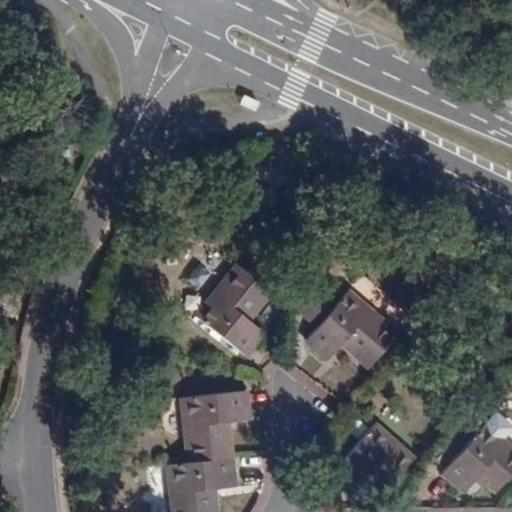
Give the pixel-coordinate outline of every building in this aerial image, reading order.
[(265,334),(248,321),(271,293),(237,265),(195,317),(246,358),(265,334)] [(341,345),(369,369),(396,334),(346,292),(305,342),(328,361),(341,345)] [(246,390),(181,397),(189,462),(232,457),(228,422),(250,420),(246,390)] [(368,477),(386,493),(415,458),(373,424),(331,474),(355,494),(368,477)] [(511,473),(511,447),(483,424),(441,475),(464,494),(477,478),(496,493),(511,473)] [(235,487),(232,457),(189,462),(168,464),(172,511),(216,511),(214,489),(235,487)]
